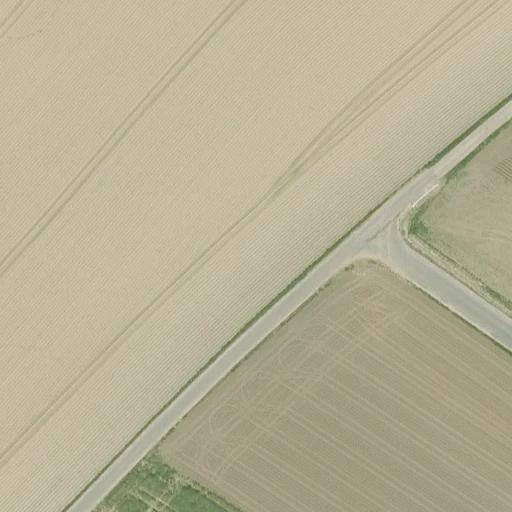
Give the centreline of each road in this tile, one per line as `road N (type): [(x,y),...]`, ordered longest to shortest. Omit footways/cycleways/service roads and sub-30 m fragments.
road 1 (unclassified): [(74,511),(365,235),(511,108)]
road 2 (track): [(365,235),(511,341)]
